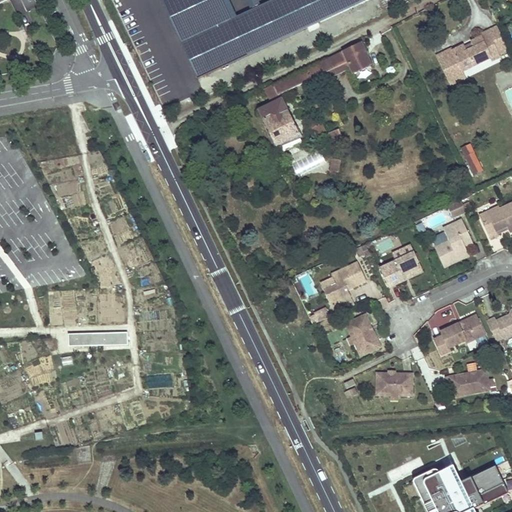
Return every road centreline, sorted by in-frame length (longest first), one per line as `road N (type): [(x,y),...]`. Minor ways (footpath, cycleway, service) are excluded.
road 1 (secondary): [(125,77),(334,511)]
road 2 (track): [(73,86),(91,193),(128,284),(141,390),(0,436)]
road 3 (residential): [(400,328),(431,302),(511,271)]
